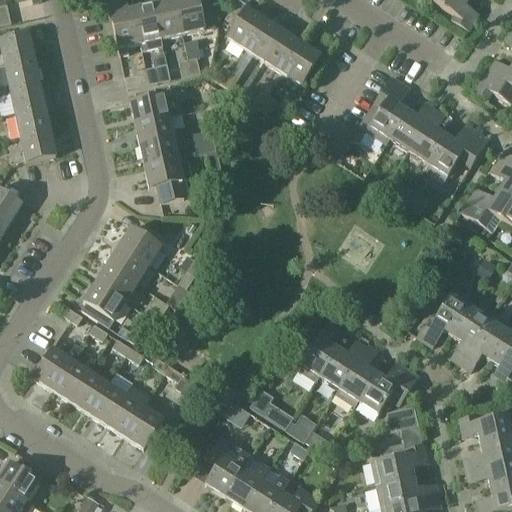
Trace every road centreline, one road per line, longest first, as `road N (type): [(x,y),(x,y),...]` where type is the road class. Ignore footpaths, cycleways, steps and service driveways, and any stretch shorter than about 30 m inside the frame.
road 1 (residential): [(0,357),(89,216),(97,184),(56,0)]
road 2 (residential): [(163,511),(0,411)]
road 3 (residential): [(310,140),(383,28)]
